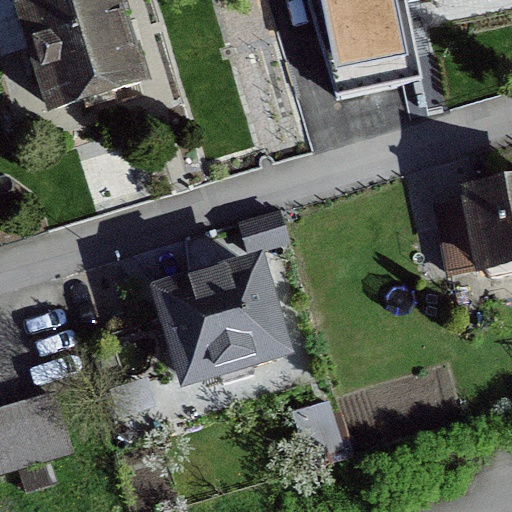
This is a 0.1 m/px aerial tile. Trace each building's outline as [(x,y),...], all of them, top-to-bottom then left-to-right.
[(17,0),(0,0),(0,46),(3,57),(26,50),(45,114),(142,85),(116,0),(59,0),(21,11),(17,0)] [(426,1),(425,0),(308,0),(337,97),(367,91),(419,81),(406,4),(426,1)] [(511,188),(436,205),(453,275),(482,270),(490,276),(490,279),(511,274),(511,188)] [(237,224),(246,258),(291,246),(282,212),(237,224)] [(255,265),(159,293),(185,381),(281,352),(255,265)] [(56,392),(0,409),(0,478),(76,456),(56,392)] [(339,400),(291,413),(307,473),(355,460),(339,400)]
